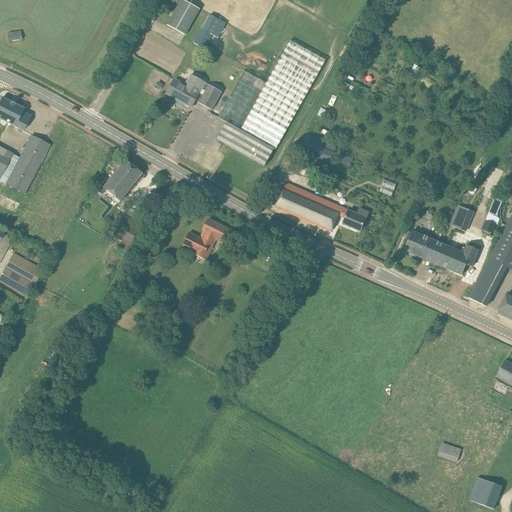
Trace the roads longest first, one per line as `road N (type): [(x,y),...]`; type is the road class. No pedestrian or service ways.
road 1 (secondary): [(511,336),(272,226),(89,122)]
road 2 (unclassified): [(89,122),(158,0)]
road 3 (unknown): [(440,303),(481,251),(470,221),(477,202)]
